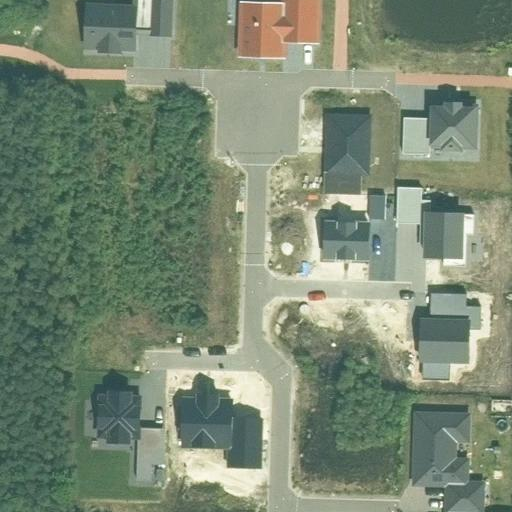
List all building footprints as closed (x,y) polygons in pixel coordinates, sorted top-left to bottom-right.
[(135,0),(135,7),(87,4),(85,52),(137,55),(138,33),(177,36),(179,0),(135,0)] [(282,0),(282,2),(239,0),(237,60),(286,62),(286,42),(320,44),(321,0),(282,0)] [(434,120),(404,119),(403,154),(476,156),(477,105),(434,104),(434,120)] [(375,115),(327,112),(323,192),(363,194),(364,175),(371,175),(375,115)] [(423,190),(400,189),(399,225),(426,226),(425,258),(464,259),(465,213),(423,212),(423,190)] [(370,224),(322,222),(321,261),(370,263),(371,242),(394,243),(395,219),(371,218),(370,224)] [(429,319),(419,318),(417,378),(452,379),(452,363),(475,364),(477,307),(464,307),(465,297),(430,295),(429,319)] [(234,392),(182,390),(180,445),(230,447),(229,470),(261,471),(263,420),(233,419),(234,392)] [(145,396),(98,394),(97,443),(139,444),(138,481),(152,481),(152,464),(165,464),(166,428),(144,427),(145,396)] [(472,413),(415,412),(413,485),(446,486),(446,510),(484,511),(485,483),(472,483),(473,459),(459,458),(459,442),(471,443),(472,413)]
